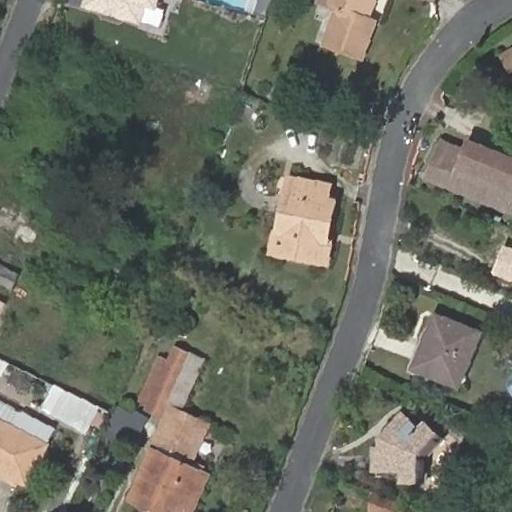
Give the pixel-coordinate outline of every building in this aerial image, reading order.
[(86,0),(86,4),(172,28),(179,0),(86,0)] [(337,22),(332,21),(324,45),(361,58),(374,20),(368,17),(373,0),(331,0),(329,6),(336,8),(341,10),(337,22)] [(336,8),(332,21),(337,22),(341,10),(336,8)] [(485,157),(464,148),(442,139),(427,172),(511,206),(511,158),(511,159),(508,167),(496,162),(500,154),(488,149),(485,157)] [(468,141),(464,148),(485,157),(488,149),(468,141)] [(508,167),(511,159),(500,154),(496,162),(508,167)] [(286,178),(282,197),(295,199),(299,180),(286,178)] [(295,199),(282,197),(270,253),(320,262),(324,239),(320,238),(321,231),(326,232),(332,201),(325,200),(327,185),(299,180),(295,199)] [(15,216),(5,242),(29,252),(40,226),(15,216)] [(511,272),(511,248),(503,245),(494,265),(511,272)] [(0,267),(18,277),(20,271),(0,260),(0,267)] [(0,279),(13,286),(18,277),(0,267),(0,279)] [(481,334),(435,316),(413,370),(458,388),(481,334)] [(145,405),(160,411),(164,402),(187,350),(172,344),(166,358),(156,354),(136,396),(148,400),(145,405)] [(164,402),(168,404),(178,408),(201,356),(187,350),(164,402)] [(58,380),(44,405),(90,429),(103,404),(58,380)] [(0,397),(0,417),(27,431),(46,441),(54,425),(0,397)] [(112,425),(139,438),(150,415),(123,402),(112,425)] [(154,439),(150,447),(186,462),(204,419),(178,408),(168,404),(153,438),(154,439)] [(401,415),(391,427),(397,432),(388,442),(387,447),(379,447),(374,447),(373,471),(403,472),(403,484),(426,484),(426,492),(448,492),(466,447),(448,432),(445,436),(427,421),(420,429),(401,415)] [(0,468),(8,473),(27,431),(0,417),(0,468)] [(397,432),(391,427),(380,439),(379,447),(387,447),(388,442),(397,432)] [(46,441),(27,431),(8,473),(26,482),(46,441)] [(182,511),(187,511),(205,471),(186,462),(150,447),(127,497),(158,511),(174,511),(176,509),(182,511)] [(418,511),(369,493),(364,507),(376,511),(418,511)]
